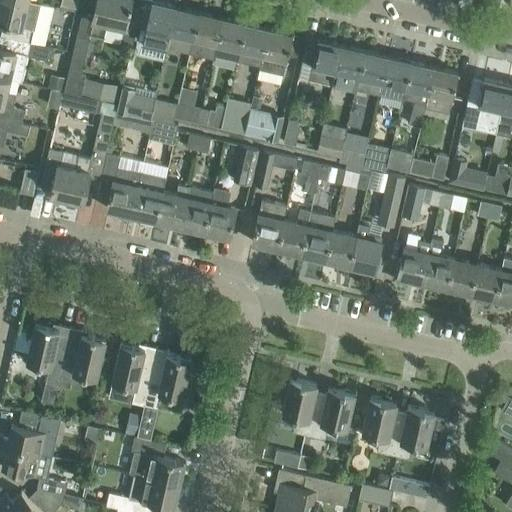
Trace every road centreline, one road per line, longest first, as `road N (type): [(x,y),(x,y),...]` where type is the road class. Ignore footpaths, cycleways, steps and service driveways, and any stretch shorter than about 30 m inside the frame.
road 1 (residential): [(256,305),(229,285),(20,236)]
road 2 (residential): [(475,363),(256,305)]
road 3 (residential): [(208,511),(256,305)]
road 4 (residential): [(511,38),(351,0)]
road 5 (residential): [(450,511),(475,363)]
